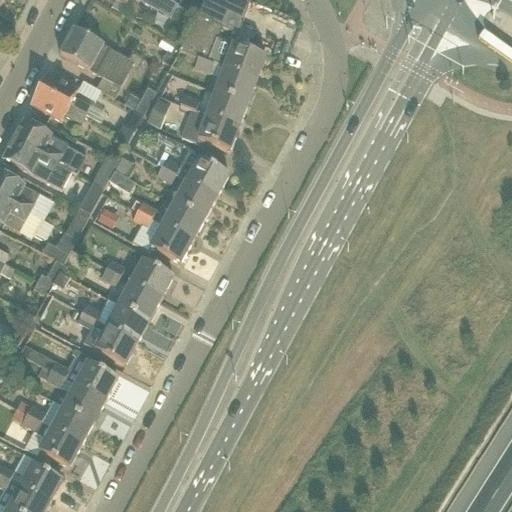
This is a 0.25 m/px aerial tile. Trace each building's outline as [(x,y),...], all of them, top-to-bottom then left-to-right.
[(162,0),(109,0),(126,9),(131,0),(132,0),(157,14),(165,1),(162,0)] [(206,0),(181,0),(179,8),(198,17),(206,0)] [(184,56),(187,57),(196,61),(198,62),(198,61),(209,65),(222,31),(239,38),(249,10),(225,0),(206,0),(199,18),(179,54),(184,56)] [(134,66),(74,33),(60,58),(104,82),(98,93),(115,101),(134,66)] [(162,64),(171,68),(181,48),(164,39),(159,49),(168,53),(162,64)] [(235,48),(225,72),(257,84),(266,60),(235,48)] [(210,76),(214,67),(209,65),(198,61),(198,62),(195,72),(210,78),(210,76)] [(225,72),(222,80),(217,95),(248,107),(257,84),(225,72)] [(78,95),(49,79),(41,94),(86,119),(91,109),(75,100),(78,95)] [(136,114),(145,119),(157,96),(148,91),(136,114)] [(41,94),(32,109),(61,125),(65,119),(81,128),(86,119),(41,94)] [(207,119),(239,131),(248,107),(217,95),(207,119)] [(185,99),(179,112),(192,118),(193,118),(195,114),(199,105),(185,99)] [(160,102),(149,125),(162,132),(172,107),(160,102)] [(136,114),(128,130),(134,133),(136,134),(145,119),(136,114)] [(207,119),(198,143),(230,156),(239,131),(207,119)] [(87,159),(24,125),(14,144),(72,176),(77,178),(87,159)] [(123,128),(118,137),(130,142),(134,133),(128,130),(123,128)] [(130,142),(118,137),(115,143),(126,149),(130,142)] [(4,163),(62,195),(72,176),(14,144),(4,163)] [(217,201),(229,178),(189,157),(182,171),(167,163),(163,171),(176,179),(187,184),(217,201)] [(110,181),(114,173),(118,166),(107,160),(93,187),(104,193),(110,182),(110,181)] [(122,161),(116,173),(129,181),(136,169),(122,161)] [(172,188),(176,179),(163,171),(158,180),(172,188)] [(124,180),(115,175),(109,185),(114,188),(121,185),(124,180)] [(41,198),(0,176),(0,200),(30,217),(41,198)] [(175,206),(205,223),(217,201),(187,184),(175,206)] [(93,187),(79,212),(91,218),(104,193),(93,187)] [(0,200),(0,225),(4,228),(4,227),(33,243),(43,224),(30,217),(0,200)] [(138,215),(152,223),(157,213),(143,206),(143,208),(136,204),(132,213),(138,216),(138,215)] [(163,229),(193,245),(205,223),(175,206),(163,229)] [(79,212),(66,236),(66,237),(77,243),(91,218),(79,212)] [(118,219),(105,212),(98,223),(111,231),(118,219)] [(148,231),(152,223),(138,215),(138,216),(133,224),(141,228),(148,231)] [(151,251),(180,268),(193,245),(163,229),(152,223),(148,231),(141,228),(132,245),(148,255),(151,251)] [(66,237),(66,236),(64,235),(56,250),(48,246),(43,255),(64,267),(77,243),(66,237)] [(0,264),(6,267),(10,258),(0,252),(0,264)] [(107,273),(121,280),(126,271),(112,264),(107,273)] [(161,302),(174,280),(144,264),(132,286),(161,302)] [(121,280),(107,273),(102,282),(116,290),(121,280)] [(69,281),(60,276),(55,286),(64,291),(69,281)] [(37,286),(48,291),(52,283),(42,278),(37,286)] [(48,291),(37,286),(33,293),(44,299),(48,291)] [(149,325),(161,302),(132,286),(119,309),(149,325)] [(109,303),(103,314),(89,307),(83,317),(97,325),(108,331),(137,347),(149,325),(119,309),(109,303)] [(97,325),(83,317),(78,327),(92,334),(97,325)] [(108,331),(96,354),(125,369),(137,347),(108,331)] [(90,366),(92,362),(75,353),(73,358),(76,360),(88,366),(90,366)] [(0,368),(6,371),(11,361),(0,356),(0,368)] [(90,366),(88,366),(80,379),(47,361),(43,370),(66,382),(76,388),(106,405),(118,382),(90,366)] [(66,382),(43,370),(38,379),(47,384),(61,391),(66,382)] [(76,388),(71,397),(64,410),(94,427),(106,405),(76,388)] [(51,433),(52,432),(82,449),(94,427),(64,410),(53,404),(47,417),(42,427),(51,433)] [(22,405),(17,413),(27,418),(28,418),(32,410),(22,405)] [(32,410),(28,418),(42,427),(47,417),(33,409),(32,410)] [(27,418),(22,428),(47,442),(40,455),(69,471),(82,449),(52,432),(51,433),(42,427),(28,418),(27,418)] [(21,490),(50,506),(63,484),(33,467),(25,481),(14,475),(0,467),(0,478),(10,484),(21,490)] [(0,490),(5,494),(10,484),(0,478),(0,490)] [(21,490),(9,511),(47,511),(50,506),(21,490)]
